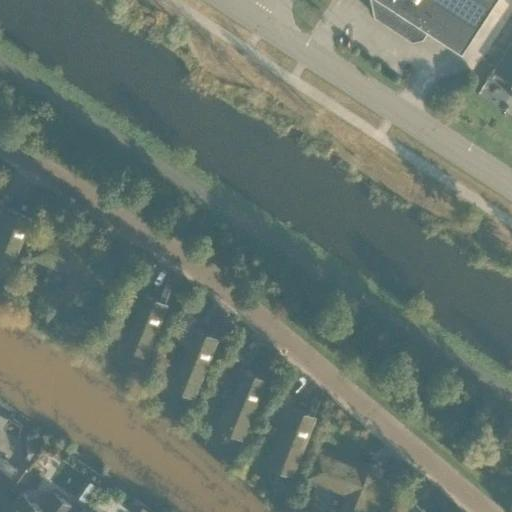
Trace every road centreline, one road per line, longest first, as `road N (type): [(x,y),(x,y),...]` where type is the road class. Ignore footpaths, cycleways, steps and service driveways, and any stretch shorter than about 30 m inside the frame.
road 1 (residential): [(482,511),(220,282),(0,144)]
road 2 (tertiary): [(265,24),(511,186)]
